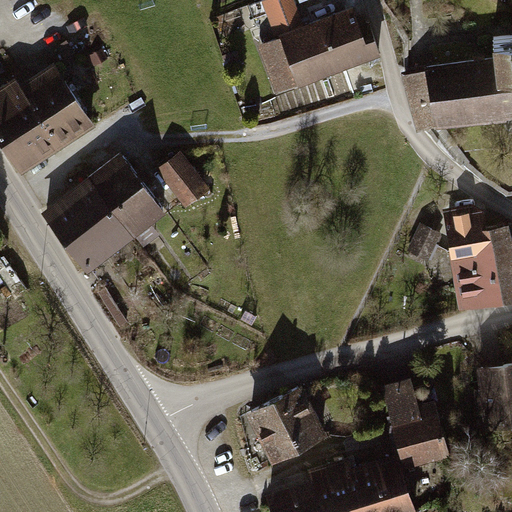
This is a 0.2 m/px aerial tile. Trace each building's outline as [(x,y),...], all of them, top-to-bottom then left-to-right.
[(257,0),(260,26),(273,25),(270,0),(257,0)] [(262,43),(279,91),(383,56),(378,39),(372,41),(360,7),(285,32),(286,35),(262,43)] [(411,65),(419,131),(511,120),(511,35),(500,37),(502,55),(411,65)] [(0,133),(22,167),(93,120),(59,70),(25,92),(17,80),(0,90),(0,133)] [(165,164),(192,204),(216,188),(190,148),(165,164)] [(121,155),(48,211),(90,265),(163,208),(121,155)] [(445,209),(461,307),(511,297),(511,221),(490,225),(483,206),(474,202),(445,209)] [(446,232),(425,223),(412,253),(433,262),(446,232)] [(511,365),(480,369),(482,390),(476,391),(480,419),(486,418),(487,431),(511,427),(511,365)] [(412,376),(387,383),(407,463),(451,452),(438,397),(418,402),(412,376)] [(253,410),(275,456),(326,432),(304,386),(253,410)] [(266,494),(272,511),(417,511),(398,451),(353,465),(350,456),(308,469),(311,479),(266,494)]
